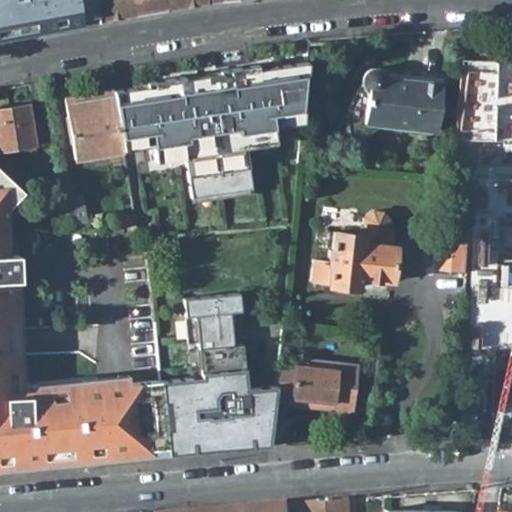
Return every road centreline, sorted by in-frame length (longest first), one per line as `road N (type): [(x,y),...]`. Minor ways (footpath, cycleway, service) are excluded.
road 1 (residential): [(0,504),(489,461),(511,466)]
road 2 (residential): [(0,67),(165,31),(467,0)]
